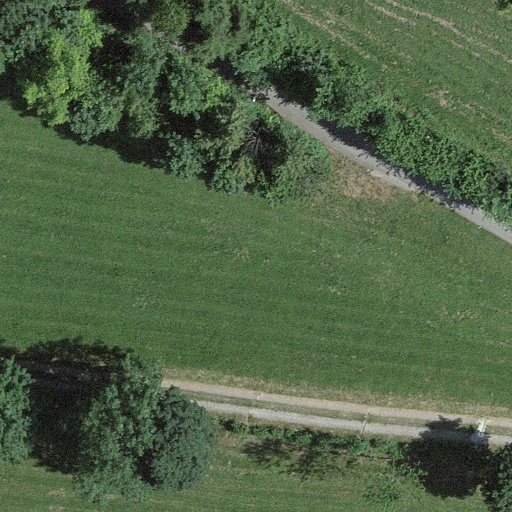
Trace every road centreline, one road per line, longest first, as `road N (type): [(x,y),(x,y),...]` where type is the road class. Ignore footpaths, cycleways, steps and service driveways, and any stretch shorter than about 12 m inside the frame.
road 1 (track): [(0,374),(511,447)]
road 2 (unclassified): [(511,231),(113,0)]
